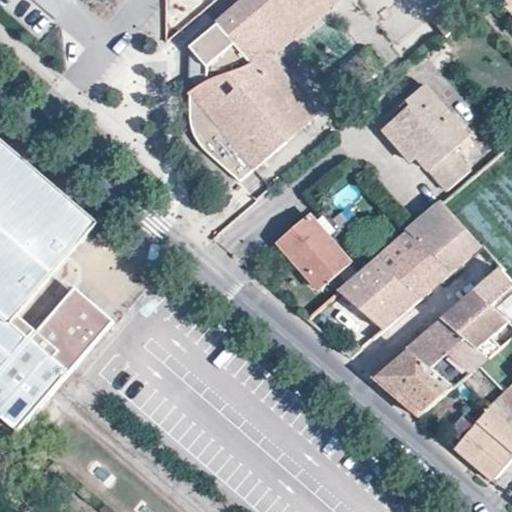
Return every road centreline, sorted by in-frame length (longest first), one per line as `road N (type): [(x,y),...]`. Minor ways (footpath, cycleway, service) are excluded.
road 1 (tertiary): [(37,126),(340,387)]
road 2 (residential): [(340,387),(492,262)]
road 3 (tertiary): [(340,387),(481,510)]
road 4 (residential): [(144,0),(37,126)]
